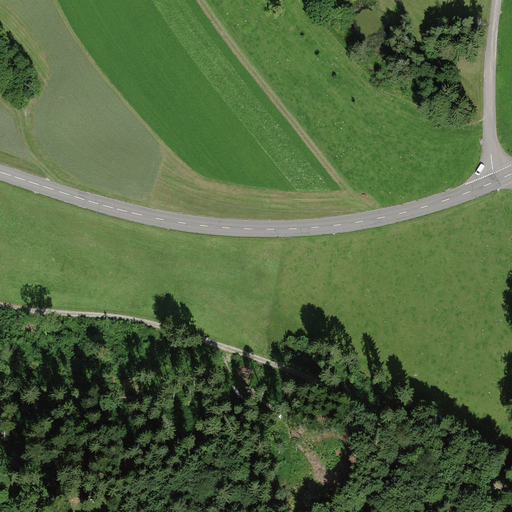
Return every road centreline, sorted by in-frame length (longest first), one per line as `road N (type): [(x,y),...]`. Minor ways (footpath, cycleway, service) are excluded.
road 1 (track): [(0,304),(159,325),(238,350),(318,380),(411,451),(511,490)]
road 2 (tertiary): [(0,171),(167,221),(258,229),(364,221),(498,180)]
road 3 (residential): [(496,0),(491,153),(498,180)]
